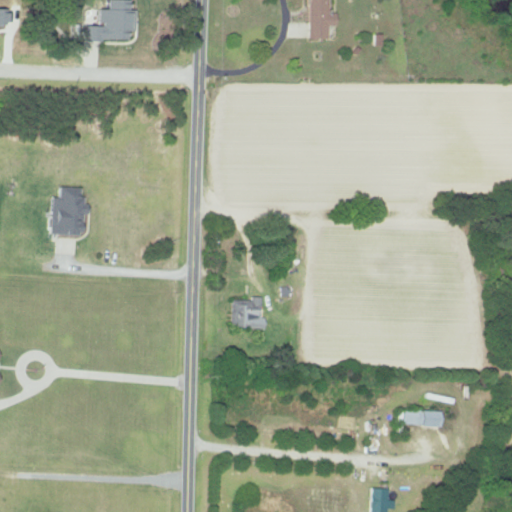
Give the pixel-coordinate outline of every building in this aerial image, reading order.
[(123,39),(123,31),(130,31),(130,9),(123,9),(122,0),(102,0),(102,8),(94,8),(94,24),(72,24),(72,39),(123,39)] [(326,12),(326,0),(305,0),(305,37),(326,38),(326,25),(332,25),(332,12),(326,12)] [(47,198),(45,233),(78,234),(78,213),(82,213),(83,202),(77,202),(78,187),(54,186),(54,198),(47,198)] [(229,299),(228,326),(260,327),(261,317),(257,317),(258,296),(249,296),(249,300),(229,299)] [(437,425),(437,410),(400,410),(399,424),(437,425)] [(367,511),(383,511),(384,508),(392,509),(392,500),(385,500),(385,488),(368,487),(367,511)]
